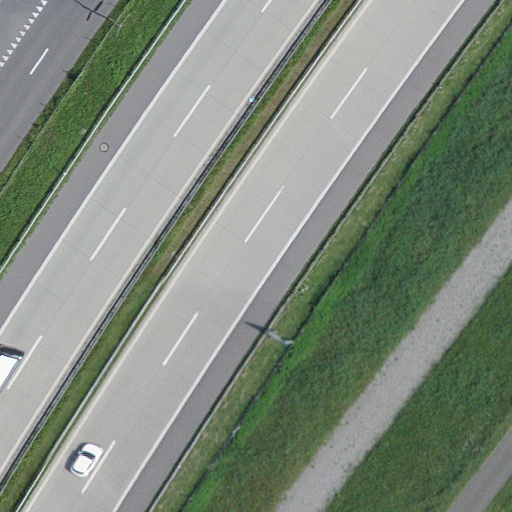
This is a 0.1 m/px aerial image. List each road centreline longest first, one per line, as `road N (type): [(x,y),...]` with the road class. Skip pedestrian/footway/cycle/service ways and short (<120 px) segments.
road 1 (motorway): [(72,511),(318,135),(419,0)]
road 2 (motorway): [(271,0),(0,406)]
road 3 (track): [(511,226),(305,511)]
road 4 (unclassified): [(75,9),(0,124)]
